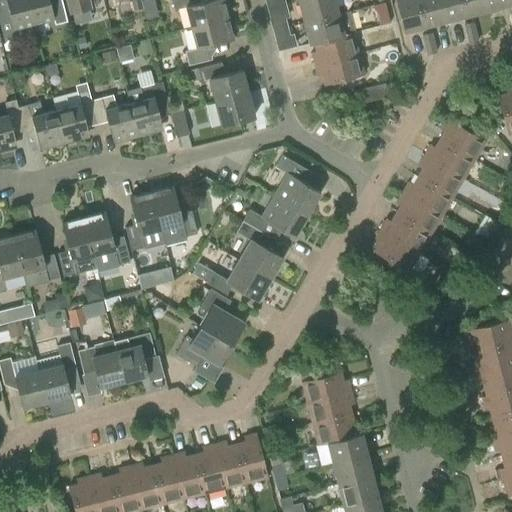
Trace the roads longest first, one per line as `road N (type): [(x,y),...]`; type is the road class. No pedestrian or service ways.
road 1 (residential): [(299,304),(238,406),(195,416),(163,403),(22,439),(13,457),(0,460)]
road 2 (residential): [(0,181),(36,183),(109,164),(141,168),(286,133)]
road 3 (residential): [(511,48),(444,62),(371,184)]
road 4 (residential): [(377,342),(381,332),(473,309),(511,242)]
road 5 (residential): [(415,511),(373,352),(377,342)]
road 6 (residential): [(371,184),(299,304)]
road 7 (residential): [(286,133),(252,0)]
